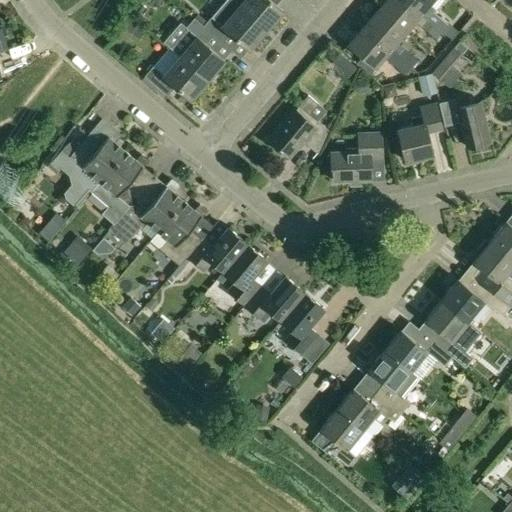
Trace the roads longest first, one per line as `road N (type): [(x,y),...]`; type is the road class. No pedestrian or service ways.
road 1 (residential): [(282,426),(430,247),(425,196)]
road 2 (residential): [(205,158),(292,225),(425,196)]
road 3 (residential): [(30,0),(205,158)]
road 4 (residential): [(205,158),(341,0)]
